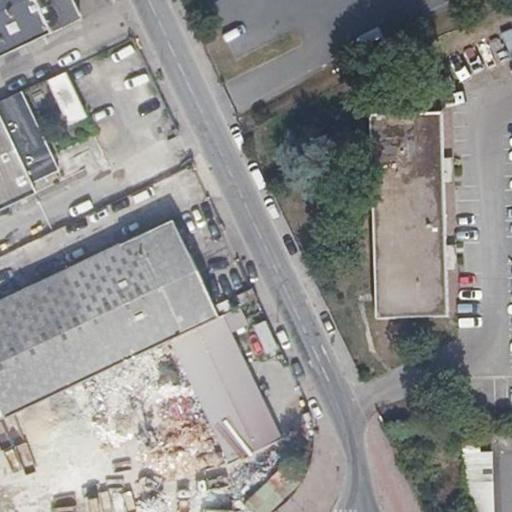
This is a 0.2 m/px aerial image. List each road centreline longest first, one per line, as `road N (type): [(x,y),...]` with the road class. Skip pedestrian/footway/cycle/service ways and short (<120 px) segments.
road 1 (unclassified): [(148,0),(347,420),(367,511)]
road 2 (unknown): [(219,150),(0,248)]
road 3 (unknown): [(0,71),(148,0)]
